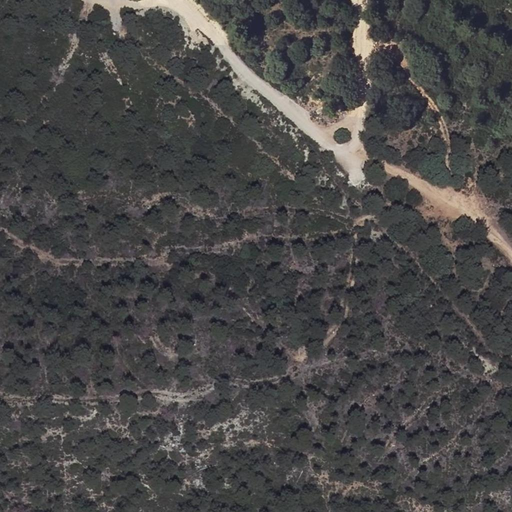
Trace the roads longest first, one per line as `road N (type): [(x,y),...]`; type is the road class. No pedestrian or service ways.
road 1 (track): [(365,0),(357,118),(343,152),(164,0)]
road 2 (track): [(343,152),(458,196),(511,250)]
